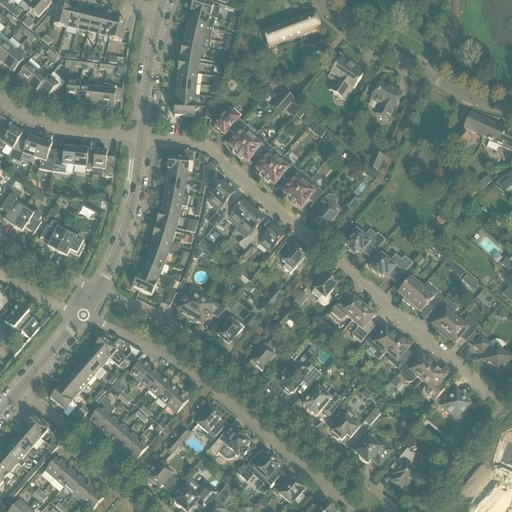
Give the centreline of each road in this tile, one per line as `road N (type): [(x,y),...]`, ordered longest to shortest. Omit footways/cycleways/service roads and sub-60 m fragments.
road 1 (residential): [(142,136),(209,150),(483,388)]
road 2 (residential): [(393,511),(230,363),(98,288)]
road 3 (residential): [(81,317),(209,388),(352,511)]
road 4 (unclassified): [(318,0),(428,75),(511,106)]
road 5 (residential): [(19,389),(160,511)]
road 6 (tertiary): [(98,288),(130,216),(142,136)]
road 7 (residential): [(0,94),(64,128),(142,136)]
road 8 (tertiary): [(142,136),(161,10)]
